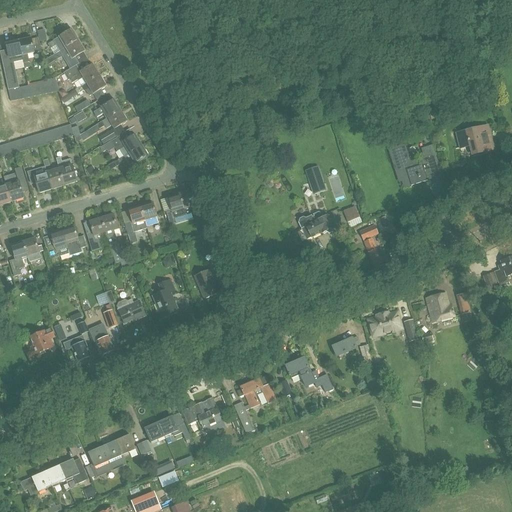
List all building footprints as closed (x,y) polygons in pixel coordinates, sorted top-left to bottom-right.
[(45,30),(38,31),(40,42),(47,41),(45,30)] [(65,48),(78,40),(71,30),(48,44),(51,49),(56,46),(60,52),(65,48)] [(19,41),(23,61),(25,69),(30,68),(27,55),(34,54),(34,51),(37,50),(40,53),(42,53),(40,44),(33,46),(31,38),(19,41)] [(15,89),(18,88),(13,63),(23,61),(19,41),(18,42),(18,40),(11,41),(11,43),(8,44),(7,44),(9,52),(1,53),(9,90),(15,89)] [(63,57),(70,68),(77,64),(74,58),(85,51),(78,40),(65,48),(60,52),(44,61),(47,66),(63,56),(63,57)] [(475,66),(479,85),(489,83),(484,64),(475,66)] [(78,82),(81,87),(99,75),(93,65),(80,73),(76,67),(64,74),(68,81),(70,80),(72,84),(78,81),(78,82)] [(72,99),(72,98),(84,91),(85,92),(90,89),(93,94),(106,86),(99,75),(81,87),(68,95),(62,99),(61,99),(64,104),(72,99)] [(56,80),(50,82),(53,93),(59,92),(56,80)] [(49,82),(44,83),(47,94),(53,93),(50,82),(49,82)] [(44,83),(38,84),(41,96),(47,94),(44,83)] [(38,84),(32,85),(35,97),(41,96),(38,84)] [(29,86),(26,87),(29,98),(35,97),(32,85),(29,86)] [(26,87),(20,88),(23,99),(29,98),(26,87)] [(23,99),(20,88),(18,88),(15,89),(17,101),(23,99)] [(17,101),(15,89),(9,90),(11,102),(17,101)] [(95,95),(84,99),(86,104),(97,99),(95,95)] [(81,99),(69,107),(72,112),(84,105),(81,99)] [(104,113),(107,119),(108,119),(120,111),(114,100),(94,113),(97,118),(104,113)] [(97,125),(99,130),(105,126),(107,129),(112,126),(114,129),(127,121),(120,111),(108,119),(107,119),(97,125)] [(412,118),(414,125),(424,121),(422,114),(412,118)] [(424,116),(426,123),(432,121),(430,114),(424,116)] [(71,125),(65,127),(68,138),(74,136),(72,129),(71,125)] [(101,131),(99,130),(97,125),(81,135),(84,142),(101,131)] [(65,127),(59,128),(63,140),(68,138),(65,127)] [(72,129),(74,136),(75,138),(81,135),(78,127),(72,129)] [(471,146),(473,155),(493,150),(488,127),(457,134),(461,148),(471,146)] [(59,128),(53,130),(57,141),(63,140),(59,128)] [(53,130),(48,132),(51,143),(57,141),(53,130)] [(99,138),(104,145),(116,137),(112,130),(99,138)] [(48,132),(42,134),(45,145),(51,143),(48,132)] [(42,134),(36,135),(40,147),(45,145),(42,134)] [(142,143),(148,140),(144,134),(139,138),(142,143)] [(36,135),(30,137),(34,148),(40,147),(36,135)] [(122,135),(111,142),(117,152),(119,151),(123,157),(129,154),(142,146),(135,136),(126,141),(122,135)] [(30,137),(25,139),(28,150),(34,148),(30,137)] [(25,139),(19,141),(22,152),(28,150),(25,139)] [(19,141),(13,142),(17,154),(22,152),(19,141)] [(13,142),(7,144),(11,155),(17,154),(13,142)] [(7,144),(2,146),(5,157),(11,155),(7,144)] [(391,149),(389,150),(392,159),(394,159),(400,176),(408,174),(412,186),(427,181),(423,169),(439,164),(433,145),(421,149),(424,157),(411,161),(405,144),(391,149)] [(109,167),(111,170),(127,161),(130,166),(134,163),(135,165),(148,157),(142,146),(129,154),(123,157),(118,160),(118,161),(109,167)] [(59,169),(64,186),(77,182),(70,160),(62,162),(61,157),(56,159),(59,169)] [(86,170),(90,176),(96,172),(93,166),(86,170)] [(306,171),(311,185),(312,184),(315,193),(324,190),(322,184),(323,183),(318,167),(306,171)] [(4,178),(6,185),(11,202),(24,198),(22,193),(28,192),(21,168),(15,170),(17,174),(4,178)] [(47,173),(52,190),(64,186),(59,169),(47,173)] [(34,177),(39,194),(52,190),(47,173),(34,177)] [(0,187),(0,205),(11,202),(6,185),(0,187)] [(180,195),(188,221),(193,219),(191,213),(198,211),(198,209),(204,207),(200,196),(194,198),(192,191),(180,195)] [(176,222),(176,224),(188,221),(180,195),(168,198),(172,210),(166,212),(170,224),(176,222)] [(141,207),(147,229),(149,234),(154,232),(152,226),(159,224),(157,217),(153,203),(141,207)] [(125,224),(128,235),(147,229),(141,207),(129,210),(132,222),(125,224)] [(301,229),(306,240),(322,232),(322,233),(326,232),(328,233),(333,231),(334,228),(327,215),(323,217),(321,211),(306,218),(304,217),(300,219),(299,223),(301,228),(301,229)] [(116,264),(121,263),(128,261),(126,254),(123,255),(119,244),(117,242),(114,243),(113,240),(117,239),(114,231),(118,229),(114,215),(102,219),(107,238),(108,238),(114,259),(115,264),(116,264)] [(380,219),(384,229),(390,227),(386,217),(380,219)] [(99,240),(107,238),(102,219),(90,222),(93,233),(87,234),(92,252),(102,249),(99,240)] [(200,219),(181,225),(183,234),(202,228),(200,219)] [(363,239),(369,252),(368,253),(376,269),(384,265),(383,263),(385,262),(382,256),(380,257),(371,235),(377,233),(374,225),(359,232),(362,239),(363,239)] [(74,227),(62,231),(69,254),(69,253),(71,258),(83,255),(81,249),(87,247),(84,236),(78,238),(74,227)] [(51,259),(52,263),(59,261),(58,257),(58,254),(60,253),(60,256),(69,254),(62,231),(50,235),(54,246),(48,248),(51,259)] [(140,239),(140,246),(155,245),(154,237),(140,239)] [(35,239),(23,243),(27,257),(28,257),(30,263),(42,259),(41,256),(40,256),(40,253),(39,254),(35,239)] [(10,262),(14,277),(22,275),(20,269),(25,268),(23,260),(27,259),(27,257),(23,243),(11,247),(15,260),(10,262)] [(211,250),(217,268),(224,265),(219,248),(211,250)] [(511,257),(501,262),(502,265),(498,266),(500,271),(495,272),(495,273),(484,277),(489,292),(496,290),(495,285),(499,284),(500,286),(509,282),(508,277),(511,275),(511,257)] [(88,271),(92,281),(100,279),(97,268),(88,271)] [(170,272),(173,278),(181,275),(178,268),(170,272)] [(195,277),(205,299),(218,293),(213,282),(218,280),(213,269),(195,277)] [(153,297),(162,318),(179,311),(171,294),(176,292),(171,280),(159,285),(162,293),(153,297)] [(106,293),(110,305),(116,303),(111,291),(106,293)] [(426,299),(433,323),(455,317),(451,305),(449,306),(446,294),(426,299)] [(118,310),(124,323),(145,314),(139,301),(133,304),(132,299),(128,301),(125,300),(118,303),(117,306),(118,309),(118,310)] [(470,307),(461,309),(462,315),(471,313),(470,307)] [(103,314),(109,329),(118,326),(112,310),(103,314)] [(368,320),(373,337),(385,334),(388,336),(392,335),(393,331),(402,329),(397,313),(389,315),(388,313),(377,316),(377,318),(368,320)] [(410,342),(419,340),(414,320),(404,322),(410,342)] [(77,325),(81,335),(89,332),(85,322),(77,325)] [(103,325),(89,331),(101,357),(115,351),(112,344),(113,343),(111,338),(109,338),(103,325)] [(39,354),(40,356),(46,353),(46,351),(55,347),(51,339),(56,337),(51,327),(49,328),(50,330),(31,338),(35,346),(32,347),(36,355),(39,354)] [(423,342),(423,344),(434,341),(431,332),(421,335),(422,337),(419,338),(420,342),(423,342)] [(73,347),(79,361),(92,356),(83,336),(77,338),(79,344),(73,347)] [(333,347),(337,357),(357,348),(356,346),(360,344),(357,338),(353,340),(353,339),(333,347)] [(366,365),(367,370),(375,368),(371,355),(368,345),(360,348),(363,358),(365,365),(366,365)] [(301,375),(306,387),(320,381),(316,371),(310,374),(308,368),(309,368),(305,359),(286,367),(292,379),(301,375)] [(234,406),(246,435),(255,431),(249,418),(246,411),(259,405),(255,396),(263,393),(268,404),(276,401),(266,377),(260,379),(240,388),(241,390),(237,392),(240,398),(245,395),(250,406),(245,408),(242,402),(234,406)] [(278,384),(284,399),(293,395),(287,380),(278,384)] [(195,407),(204,429),(223,420),(213,399),(195,407)] [(182,411),(188,426),(197,422),(191,408),(182,411)] [(158,423),(165,437),(179,431),(172,417),(158,423)] [(239,427),(236,419),(231,421),(235,429),(239,427)] [(145,429),(151,444),(165,437),(158,423),(145,429)] [(180,427),(186,441),(191,439),(185,424),(180,427)] [(130,435),(116,441),(122,456),(136,450),(130,435)] [(102,447),(113,471),(126,465),(122,456),(116,441),(102,447)] [(142,443),(147,454),(152,452),(147,441),(142,443)] [(137,445),(142,456),(147,454),(142,443),(137,445)] [(86,468),(91,479),(95,477),(96,478),(113,471),(102,447),(88,453),(93,464),(86,468)] [(74,460),(60,466),(66,481),(73,477),(77,485),(87,481),(86,479),(88,478),(80,459),(74,462),(74,460)] [(46,472),(52,486),(66,481),(60,466),(46,472)] [(160,466),(153,469),(156,477),(164,473),(160,466)] [(28,490),(31,496),(52,486),(46,472),(21,483),(25,491),(28,490)] [(156,481),(160,491),(178,484),(174,473),(156,481)] [(84,491),(88,500),(96,497),(92,487),(84,491)] [(155,493),(131,502),(135,511),(157,511),(162,510),(155,493)] [(219,511),(221,511),(228,509),(223,496),(214,500),(219,511)] [(171,508),(172,511),(191,511),(187,502),(171,508)] [(368,511),(365,503),(353,508),(355,511),(368,511)]
